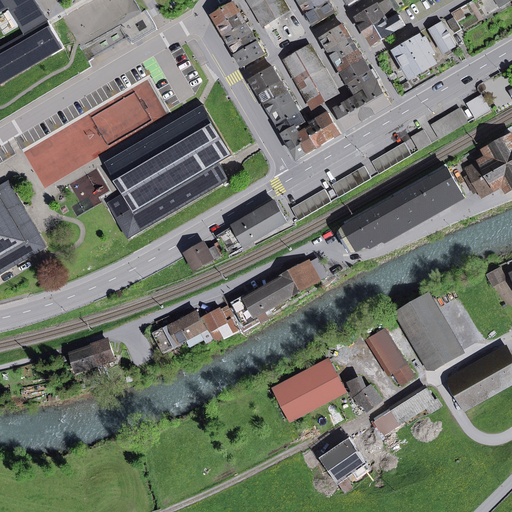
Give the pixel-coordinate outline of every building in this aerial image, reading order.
[(53,55),(65,48),(51,25),(49,20),(38,27),(33,18),(21,0),(0,0),(0,13),(9,8),(11,8),(26,34),(1,49),(5,55),(0,57),(0,81),(3,85),(3,84),(53,54),(53,55)] [(38,27),(49,20),(44,12),(36,0),(21,0),(33,18),(38,27)] [(266,0),(254,7),(257,13),(270,5),(266,0)] [(283,0),(279,0),(270,6),(274,11),(286,4),(283,0)] [(328,0),(310,0),(303,4),(309,14),(330,1),(328,0)] [(386,15),(398,8),(393,0),(387,0),(358,18),(366,31),(387,18),(386,15)] [(315,25),(336,12),(330,1),(309,14),(314,22),(315,25)] [(234,3),(214,15),(220,26),(241,14),(234,3)] [(274,11),(277,18),(290,10),(286,4),(274,11)] [(270,5),(257,13),(261,19),(274,11),(270,6),(270,5)] [(144,36),(157,28),(146,10),(142,12),(138,14),(133,17),(144,36)] [(454,14),(458,21),(465,17),(461,10),(454,14)] [(261,19),(264,25),(277,18),(274,11),(261,19)] [(241,14),(220,26),(226,36),(247,23),(241,14)] [(311,24),(314,22),(309,14),(306,16),(311,24)] [(374,45),(406,25),(400,15),(390,22),(387,18),(366,31),(374,45)] [(129,37),(133,43),(144,36),(133,17),(122,24),(127,34),(129,37)] [(448,21),(455,34),(462,30),(455,17),(448,21)] [(247,23),(226,36),(232,45),(253,33),(247,23)] [(431,30),(444,52),(456,45),(443,23),(431,30)] [(345,26),(324,39),(331,50),(352,38),(345,26)] [(253,33),(232,45),(237,55),(258,43),(253,33)] [(430,72),(428,68),(437,63),(432,55),(436,52),(428,39),(424,41),(421,36),(396,51),(412,77),(420,72),(423,76),(430,72)] [(352,38),(331,50),(337,61),(348,55),(347,55),(358,48),(352,38)] [(244,68),(266,55),(258,43),(237,55),(244,68)] [(311,46),(299,53),(302,59),(315,52),(311,46)] [(348,55),(337,61),(344,72),(365,60),(358,48),(347,55),(348,55)] [(315,52),(302,59),(305,65),(318,57),(315,52)] [(299,53),(286,61),(289,67),(302,59),(299,53)] [(305,65),(306,65),(309,70),(322,63),(318,57),(305,65)] [(302,59),(289,67),(293,73),(306,65),(305,65),(302,59)] [(365,60),(344,72),(350,83),(371,71),(365,60)] [(309,70),(309,71),(312,76),(325,69),(322,63),(309,70)] [(306,65),(293,73),(296,79),(309,71),(309,70),(306,65)] [(274,68),(253,80),(261,94),(282,81),(274,68)] [(312,76),(315,82),(328,74),(325,69),(312,76)] [(377,80),(380,78),(374,69),(371,71),(377,80)] [(309,71),(296,79),(299,84),(312,76),(309,71)] [(356,93),(357,94),(366,88),(366,87),(377,81),(377,80),(371,71),(350,83),(356,93)] [(315,82),(316,82),(318,87),(331,79),(328,74),(315,82)] [(312,76),(299,84),(303,90),(316,82),(315,82),(312,76)] [(318,87),(319,88),(322,93),(328,89),(327,87),(334,83),(331,79),(318,87)] [(282,81),(261,94),(267,104),(288,92),(282,81)] [(368,90),(381,111),(392,105),(377,81),(366,87),(366,88),(368,91),(368,90)] [(316,82),(303,90),(306,96),(319,88),(318,87),(316,82)] [(333,97),(340,93),(334,83),(327,87),(328,89),(333,97)] [(353,95),(356,93),(350,83),(347,85),(353,95)] [(319,88),(306,96),(310,102),(316,98),(323,94),(322,93),(319,88)] [(323,94),(326,101),(333,97),(328,89),(322,93),(323,94)] [(358,96),(370,117),(381,111),(368,90),(368,91),(358,96)] [(288,92),(267,104),(273,114),(294,101),(288,92)] [(316,98),(320,105),(326,101),(323,94),(316,98)] [(348,102),(360,123),(370,117),(358,96),(348,102)] [(482,96),(468,105),(476,118),(490,110),(482,96)] [(310,102),(314,109),(320,105),(316,98),(310,102)] [(294,101),(273,114),(279,124),(300,112),(294,101)] [(337,109),(349,130),(360,123),(348,102),(337,109)] [(122,225),(130,238),(230,179),(221,163),(234,155),(204,105),(107,163),(125,194),(131,204),(115,213),(122,225)] [(447,117),(455,130),(469,123),(461,109),(447,117)] [(300,112),(279,124),(285,135),(300,126),(301,126),(305,123),(306,123),(300,112)] [(318,120),(330,141),(342,134),(329,113),(318,120)] [(440,121),(448,135),(455,130),(447,117),(440,121)] [(309,130),(319,148),(330,141),(318,120),(313,123),(313,124),(314,127),(309,130)] [(432,126),(440,139),(448,135),(440,121),(432,126)] [(305,132),(304,129),(307,128),(308,130),(314,127),(313,124),(307,127),(305,123),(301,126),(302,129),(299,130),(302,134),(305,132)] [(285,135),(300,159),(310,153),(300,136),(302,135),(302,134),(299,130),(302,129),(301,126),(300,126),(285,135)] [(300,136),(310,153),(319,148),(309,130),(308,130),(307,128),(304,129),(305,132),(302,134),(302,135),(300,136)] [(418,134),(426,147),(432,144),(424,130),(418,134)] [(412,138),(420,151),(426,147),(418,134),(412,138)] [(504,186),(507,192),(511,189),(511,135),(484,150),(488,157),(466,169),(482,197),(504,186)] [(412,155),(405,143),(392,150),(399,163),(412,155)] [(385,154),(393,167),(399,163),(392,150),(385,154)] [(379,158),(386,171),(393,167),(385,154),(379,158)] [(372,162),(380,174),(386,171),(379,158),(372,162)] [(372,179),(365,166),(358,170),(366,183),(372,179)] [(388,242),(465,198),(449,169),(344,228),(341,233),(352,252),(357,252),(367,247),(372,248),(385,241),(388,242)] [(352,174),(359,186),(366,183),(358,170),(352,174)] [(345,178),(353,190),(359,186),(352,174),(345,178)] [(339,181),(346,194),(353,190),(345,178),(339,181)] [(27,217),(22,210),(25,208),(9,181),(0,186),(0,275),(9,270),(7,268),(10,266),(33,252),(35,255),(48,247),(40,234),(38,235),(33,228),(36,226),(29,216),(27,217)] [(332,185),(340,198),(346,194),(339,181),(332,185)] [(332,202),(325,189),(318,193),(326,206),(332,202)] [(312,197),(319,210),(326,206),(318,193),(312,197)] [(115,213),(131,204),(125,194),(109,203),(115,213)] [(305,201),(313,213),(319,210),(312,197),(305,201)] [(299,205),(306,217),(313,213),(305,201),(299,205)] [(229,256),(288,222),(276,203),(235,226),(239,233),(221,244),(229,256)] [(292,208),(300,221),(306,217),(299,205),(292,208)] [(216,248),(209,252),(205,245),(188,254),(197,268),(220,255),(216,248)] [(7,268),(9,270),(11,269),(35,255),(33,252),(10,266),(7,268)] [(268,310),(328,276),(319,259),(258,293),(268,310)] [(494,287),(507,280),(501,268),(487,275),(494,287)] [(259,319),(257,316),(268,310),(258,293),(235,306),(246,326),(259,319)] [(434,367),(458,353),(427,299),(403,313),(434,367)] [(224,337),(237,330),(232,321),(229,323),(222,310),(205,319),(215,340),(223,336),(224,337)] [(191,347),(205,340),(201,333),(207,330),(198,312),(156,334),(165,352),(187,340),(191,347)] [(173,323),(170,316),(156,322),(159,329),(173,323)] [(402,385),(415,377),(386,330),(371,339),(392,373),(394,372),(402,385)] [(79,371),(115,359),(110,342),(73,354),(79,371)] [(511,360),(508,354),(453,384),(465,405),(511,378),(511,360)] [(277,394),(291,420),(346,391),(332,364),(277,394)] [(360,379),(350,383),(356,398),(368,390),(360,379)] [(382,400),(372,386),(368,390),(356,398),(360,405),(363,403),(369,410),(382,400)] [(427,407),(431,413),(442,406),(438,399),(435,401),(427,389),(393,410),(401,423),(427,407)] [(348,475),(353,483),(370,473),(362,461),(371,455),(360,438),(328,460),(341,480),(348,475)] [(352,488),(347,480),(341,483),(346,491),(352,488)]
